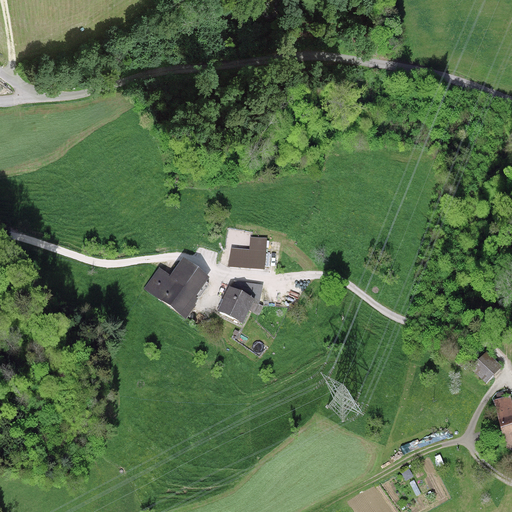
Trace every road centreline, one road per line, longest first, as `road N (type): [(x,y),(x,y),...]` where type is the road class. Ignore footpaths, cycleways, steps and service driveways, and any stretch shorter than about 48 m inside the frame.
road 1 (track): [(0,235),(110,263),(171,256),(232,276),(330,276),(392,317),(485,342),(507,375),(477,408),(467,439),(472,455)]
road 2 (track): [(511,99),(405,66),(334,56),(159,72),(72,96),(25,92)]
road 3 (track): [(314,511),(417,454),(467,439)]
